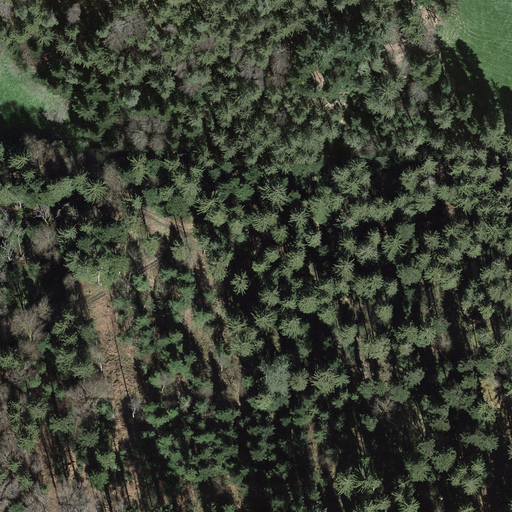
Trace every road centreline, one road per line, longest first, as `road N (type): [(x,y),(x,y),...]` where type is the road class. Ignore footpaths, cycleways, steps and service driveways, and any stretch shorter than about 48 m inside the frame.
road 1 (track): [(0,176),(98,187),(288,274),(329,283),(420,280),(511,261)]
road 2 (track): [(0,337),(178,249),(184,226)]
